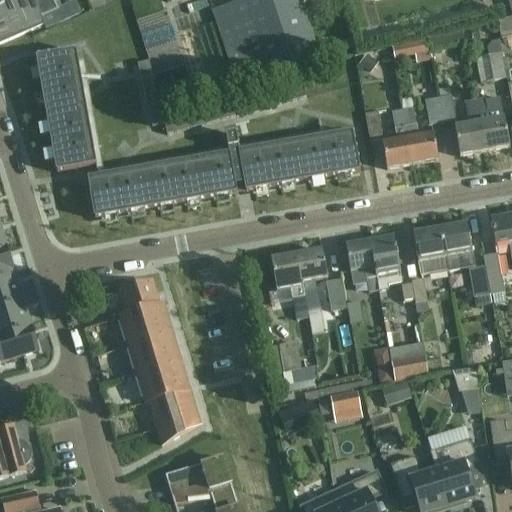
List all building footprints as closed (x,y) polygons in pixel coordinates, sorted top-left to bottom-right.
[(43,19),(36,0),(0,0),(0,45),(45,26),(42,19),(43,19)] [(36,0),(43,19),(57,12),(52,0),(53,0),(36,0)] [(297,0),(256,0),(214,14),(234,76),(265,66),(270,80),(319,64),(297,0)] [(43,19),(42,19),(45,26),(47,30),(73,19),(67,7),(57,12),(43,19)] [(511,19),(498,24),(502,40),(511,37),(511,19)] [(468,31),(465,36),(466,44),(471,47),(475,46),(478,41),(477,33),(472,30),(468,31)] [(321,60),(333,56),(327,41),(316,45),(321,60)] [(428,44),(393,50),(394,60),(430,54),(428,44)] [(57,174),(81,170),(96,167),(76,53),(61,55),(60,55),(36,59),(36,60),(40,88),(41,88),(41,90),(45,116),(46,116),(46,118),(50,144),(51,144),(51,146),(56,174),(57,174)] [(365,55),(357,65),(367,72),(374,62),(365,55)] [(502,56),(477,60),(482,85),(506,81),(502,56)] [(152,128),(163,125),(149,63),(137,66),(152,128)] [(167,136),(306,99),(303,88),(163,125),(167,136)] [(452,99),(440,101),(444,126),(456,124),(452,99)] [(486,102),(476,104),(485,155),(510,151),(505,121),(504,121),(500,100),(486,103),(486,102)] [(444,126),(440,101),(426,104),(430,129),(444,126)] [(485,155),(476,104),(466,105),(470,128),(455,131),(460,160),(485,155)] [(415,112),(403,114),(413,168),(438,164),(434,138),(420,140),(415,112)] [(413,168),(403,114),(393,116),(398,144),(383,147),(388,173),(413,168)] [(371,144),(383,142),(379,116),(366,118),(371,144)] [(355,149),(352,134),(239,154),(238,154),(243,185),(245,194),(245,195),(360,174),(357,156),(356,152),(355,149)] [(238,149),(238,148),(236,136),(226,138),(225,138),(228,151),(229,156),(230,156),(235,187),(243,185),(238,154),(239,154),(238,150),(238,149)] [(94,221),(237,196),(235,187),(230,156),(229,156),(87,181),(90,196),(89,196),(94,221)] [(1,219),(0,218),(0,247),(9,245),(1,219)] [(511,218),(490,222),(495,248),(508,245),(511,265),(511,218)] [(466,226),(440,231),(445,260),(458,258),(460,271),(474,269),(466,226)] [(445,260),(440,231),(413,236),(420,278),(447,273),(445,260)] [(394,239),(370,244),(378,292),(389,290),(389,287),(402,285),(400,274),(394,239)] [(378,292),(370,244),(346,248),(350,274),(351,274),(353,287),(367,285),(368,294),(378,292)] [(9,245),(0,247),(0,276),(16,272),(9,245)] [(322,253),(297,258),(302,285),(303,294),(307,314),(321,311),(317,292),(315,292),(314,283),(315,283),(327,280),(322,253)] [(485,271),(470,273),(475,300),(489,297),(491,297),(504,295),(497,256),(483,259),(485,271)] [(297,258),(271,262),(277,294),(291,292),(295,316),(298,316),(307,314),(303,294),(302,285),(297,258)] [(16,272),(0,276),(0,305),(24,298),(16,272)] [(203,292),(204,274),(192,273),(191,291),(203,292)] [(341,282),(326,284),(331,313),(346,311),(341,282)] [(423,283),(412,285),(416,306),(427,304),(423,283)] [(127,317),(119,319),(146,405),(149,405),(161,445),(162,448),(200,427),(199,424),(162,306),(158,307),(154,295),(151,284),(120,293),(127,317)] [(404,303),(414,301),(412,287),(401,289),(404,303)] [(504,295),(491,297),(493,305),(505,303),(504,295)] [(489,297),(475,300),(476,308),(491,306),(489,297)] [(24,298),(0,305),(0,334),(32,325),(24,298)] [(351,328),(364,325),(360,305),(348,307),(351,328)] [(32,325),(0,334),(0,363),(0,364),(40,352),(32,325)] [(391,350),(414,348),(413,337),(390,339),(391,350)] [(284,375),(300,372),(296,346),(279,349),(284,375)] [(427,378),(425,365),(393,371),(395,384),(427,378)] [(132,367),(124,370),(130,391),(139,389),(132,367)] [(381,386),(393,383),(390,368),(378,370),(381,386)] [(459,393),(460,393),(477,391),(474,373),(454,375),(459,393)] [(398,403),(411,399),(406,385),(394,389),(398,403)] [(334,416),(359,412),(356,396),(330,401),(334,416)] [(302,402),(275,415),(285,436),(320,420),(319,418),(314,408),(311,401),(303,405),(302,402)] [(511,404),(503,406),(508,425),(511,424),(511,404)] [(511,433),(506,434),(504,422),(489,425),(495,464),(509,462),(511,482),(511,433)] [(17,444),(12,426),(9,427),(5,427),(1,428),(0,428),(0,480),(24,474),(23,468),(29,461),(27,447),(18,441),(17,444)] [(445,450),(430,454),(434,468),(448,511),(465,507),(464,505),(474,501),(472,494),(465,473),(479,469),(477,465),(475,458),(470,442),(445,450)] [(448,511),(434,468),(419,472),(415,459),(390,467),(398,494),(412,490),(418,511),(448,511)] [(211,497),(215,511),(229,511),(238,509),(222,460),(169,477),(172,487),(190,485),(191,500),(211,497)] [(376,474),(335,494),(343,511),(375,511),(373,508),(370,502),(386,495),(376,474)] [(343,511),(335,494),(300,510),(301,511),(343,511)] [(37,511),(38,510),(35,496),(2,503),(4,511),(37,511)] [(188,505),(187,498),(173,500),(175,507),(188,505)]
